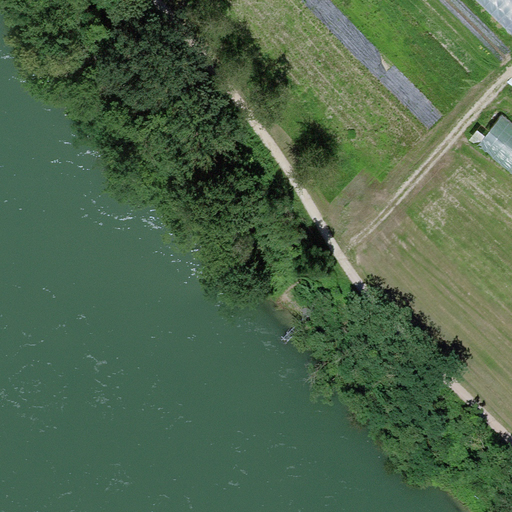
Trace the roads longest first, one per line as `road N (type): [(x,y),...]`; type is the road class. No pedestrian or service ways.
road 1 (track): [(155,0),(246,109),(347,266),(511,438)]
road 2 (track): [(347,266),(511,72)]
